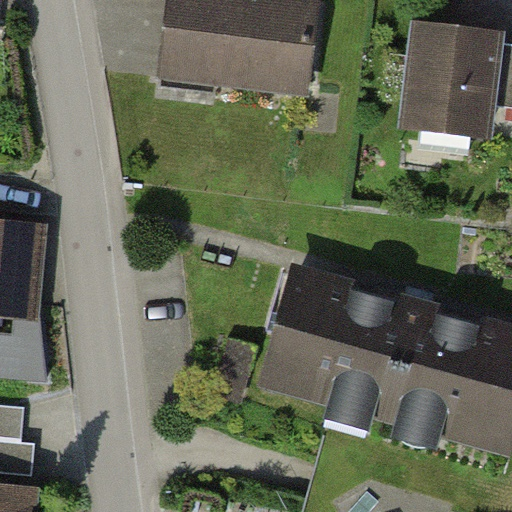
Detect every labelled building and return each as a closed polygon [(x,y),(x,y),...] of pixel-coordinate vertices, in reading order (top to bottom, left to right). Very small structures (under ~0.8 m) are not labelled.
[(294,0),(173,0),(165,73),(309,90),(319,3),(294,0)] [(500,40),(420,30),(408,125),(488,134),(491,107),(511,109),(511,46),(499,44),(500,40)] [(0,230),(0,303),(18,305),(15,335),(0,334),(0,377),(50,382),(37,277),(42,234),(0,230)] [(511,430),(511,338),(298,278),(269,380),(507,447),(511,430)] [(257,349),(232,342),(217,395),(243,402),(257,349)] [(27,409),(0,406),(0,439),(24,442),(27,409)] [(37,446),(0,442),(0,474),(35,478),(37,446)] [(0,511),(31,511),(33,495),(0,492),(0,511)]
